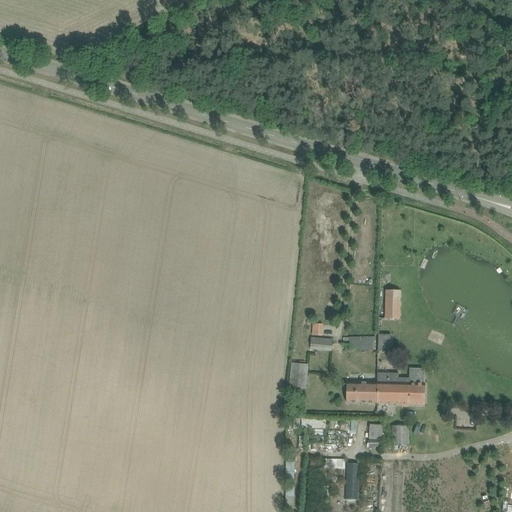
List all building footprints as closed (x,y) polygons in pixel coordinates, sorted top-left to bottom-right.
[(383,289),(382,319),(398,319),(399,290),(383,289)] [(311,323),(310,335),(321,335),(321,323),(311,323)] [(379,335),(378,350),(390,351),(391,335),(379,335)] [(309,349),(331,351),(333,339),(311,337),(309,349)] [(349,337),(349,350),(375,350),(375,337),(349,337)] [(289,387),(306,388),(308,364),(292,363),(289,387)] [(377,383),(377,403),(415,404),(425,404),(425,384),(423,384),(423,378),(399,378),(399,373),(378,373),(377,383)] [(347,402),(377,403),(377,383),(347,382),(347,402)] [(409,446),(409,425),(392,425),(392,446),(409,446)] [(323,468),(344,469),(344,459),(323,458),(323,468)] [(357,500),(358,463),(346,463),(345,499),(357,500)]
